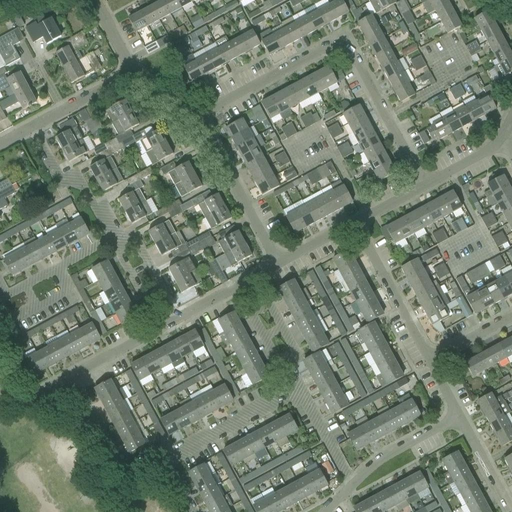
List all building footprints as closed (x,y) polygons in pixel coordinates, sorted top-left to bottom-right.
[(151,7),(159,21),(170,15),(162,0),(151,7)] [(163,0),(162,0),(170,15),(181,9),(176,0),(163,0)] [(176,0),(181,9),(193,2),(191,0),(176,0)] [(293,8),(300,4),(298,2),(297,0),(292,0),(289,2),(293,8)] [(339,0),(329,6),(337,20),(348,13),(344,5),(341,0),(339,0)] [(374,0),(370,3),(376,14),(386,9),(389,7),(393,5),(396,4),(393,0),(374,0)] [(422,4),(428,15),(435,11),(449,4),(446,0),(428,0),(423,3),(422,4)] [(396,4),(402,15),(406,12),(406,13),(410,11),(407,6),(403,7),(400,1),(396,4)] [(259,10),(261,14),(272,8),(270,4),(259,10)] [(438,18),(441,23),(455,15),(449,4),(435,11),(438,18)] [(318,12),(325,26),(337,20),(329,6),(318,12)] [(140,13),(148,27),(159,21),(151,7),(140,13)] [(351,13),(354,18),(358,15),(359,16),(362,14),(359,8),(356,11),(355,10),(351,13)] [(262,16),(265,20),(276,14),(274,10),(262,16)] [(307,18),(314,32),(325,26),(318,12),(307,18)] [(402,15),(408,26),(412,24),(406,13),(406,12),(402,15)] [(474,20),(480,31),(494,24),(488,12),(474,20)] [(128,19),(136,33),(148,27),(140,13),(128,19)] [(43,38),(47,45),(61,37),(51,19),(46,21),(42,14),(33,18),(35,23),(25,28),(33,43),(43,38)] [(19,15),(13,18),(19,29),(24,26),(19,15)] [(392,20),(389,15),(380,20),(383,25),(392,20)] [(441,23),(447,34),(456,30),(460,27),(461,27),(455,15),(441,23)] [(262,16),(251,23),(253,27),(258,24),(259,24),(265,20),(262,16)] [(358,24),(364,35),(378,28),(371,16),(366,19),(358,24)] [(296,24),(303,38),(314,32),(307,18),(296,24)] [(63,23),(58,26),(62,33),(67,30),(63,23)] [(284,30),(292,44),(303,38),(296,24),(284,30)] [(408,26),(414,37),(418,35),(412,24),(408,26)] [(480,31),(486,42),(500,35),(494,24),(480,31)] [(456,30),(462,41),(466,39),(463,33),(460,27),(456,30)] [(364,35),(370,46),(384,39),(378,28),(364,35)] [(269,56),(281,50),(273,36),(270,30),(258,36),(269,56)] [(273,36),(281,50),(292,44),(284,30),(273,36)] [(0,68),(5,66),(6,67),(11,64),(20,59),(13,46),(20,43),(13,31),(0,38),(0,68)] [(241,37),(248,52),(260,45),(252,31),(241,37)] [(64,49),(55,54),(63,69),(82,59),(78,50),(88,44),(82,33),(71,39),(63,43),(66,48),(64,49)] [(197,37),(195,33),(189,36),(196,47),(201,45),(200,42),(197,37)] [(486,42),(493,54),(507,46),(500,35),(486,42)] [(218,50),(226,64),(237,58),(229,44),(226,37),(215,43),(218,50)] [(229,44),(237,58),(248,52),(241,37),(229,44)] [(370,46),(376,58),(390,50),(384,39),(370,46)] [(104,40),(98,43),(101,48),(107,45),(104,40)] [(161,40),(156,42),(157,44),(157,45),(159,49),(164,46),(162,42),(161,40)] [(465,47),(468,52),(479,46),(476,41),(465,47)] [(156,42),(145,49),(148,55),(154,51),(159,49),(157,45),(157,44),(156,42)] [(172,45),(169,47),(171,50),(171,51),(174,49),(179,46),(177,42),(173,45),(172,45)] [(402,52),(404,57),(417,50),(415,45),(402,52)] [(468,52),(471,58),(482,52),(479,46),(468,52)] [(493,54),(499,65),(511,57),(511,56),(507,46),(493,54)] [(207,56),(214,70),(226,64),(218,50),(207,56)] [(376,58),(382,69),(396,61),(390,50),(376,58)] [(63,69),(71,84),(84,77),(80,69),(90,64),(94,72),(101,68),(93,53),(82,59),(63,69)] [(192,55),(180,61),(192,82),(203,76),(196,62),(192,55)] [(196,62),(203,76),(214,70),(207,56),(196,62)] [(410,62),(413,67),(423,61),(420,56),(410,62)] [(494,69),(488,73),(493,81),(499,78),(502,85),(511,79),(511,57),(499,65),(493,68),(494,69)] [(382,69),(388,80),(402,73),(396,61),(382,69)] [(413,67),(416,73),(426,67),(423,61),(413,67)] [(318,72),(327,89),(337,84),(328,67),(318,72)] [(309,77),(318,94),(327,89),(318,72),(309,77)] [(0,99),(2,98),(0,93),(0,92),(10,87),(15,95),(28,88),(27,87),(30,85),(27,80),(24,81),(20,73),(7,80),(0,84),(0,99)] [(388,80),(394,91),(408,84),(402,73),(388,80)] [(419,79),(422,84),(433,78),(429,73),(419,79)] [(467,86),(479,80),(477,75),(465,81),(467,86)] [(299,83),(308,99),(318,94),(309,77),(299,83)] [(290,88),(299,104),(308,99),(299,83),(290,88)] [(394,91),(401,103),(415,95),(408,84),(394,91)] [(454,88),(460,98),(465,96),(459,85),(454,88)] [(477,102),(484,116),(496,110),(488,96),(494,93),(490,86),(483,89),(487,97),(477,102)] [(0,103),(0,122),(6,120),(0,109),(17,100),(23,110),(36,103),(28,88),(15,95),(0,103)] [(280,93),(289,109),(299,104),(290,88),(280,93)] [(449,91),(455,101),(460,98),(454,88),(449,91)] [(271,98),(280,115),(289,109),(280,93),(271,98)] [(266,112),(270,120),(280,115),(271,98),(261,103),(266,112)] [(105,112),(112,124),(132,113),(126,100),(105,112)] [(337,106),(341,113),(350,108),(348,103),(344,102),(337,106)] [(465,108),(473,122),(484,116),(477,102),(465,108)] [(342,115),(348,125),(364,116),(359,106),(342,115)] [(454,114),(462,128),(473,122),(465,108),(454,114)] [(85,123),(92,135),(97,132),(90,119),(90,120),(85,110),(79,113),(84,123),(85,123)] [(119,144),(121,143),(130,138),(127,132),(139,125),(132,113),(112,124),(118,136),(115,137),(116,138),(119,144)] [(305,116),(311,126),(316,124),(310,113),(305,116)] [(256,118),(259,123),(262,122),(266,119),(264,114),(256,118)] [(443,120),(450,134),(462,128),(454,114),(443,120)] [(90,119),(97,132),(103,129),(101,125),(96,116),(90,119)] [(300,118),(305,129),(311,126),(305,116),(300,118)] [(348,125),(353,134),(370,125),(364,116),(348,125)] [(236,123),(226,129),(231,139),(248,130),(242,120),(243,120),(241,118),(235,121),(236,123)] [(55,138),(62,151),(83,140),(76,128),(77,127),(73,119),(59,127),(63,134),(55,138)] [(437,137),(439,140),(450,134),(443,120),(440,122),(431,127),(432,127),(426,130),(432,140),(437,137)] [(286,126),(292,137),(297,134),(291,123),(286,126)] [(326,130),(329,135),(340,129),(338,124),(326,130)] [(353,134),(358,144),(375,135),(370,125),(353,134)] [(279,136),(282,142),(292,137),(286,126),(281,129),(282,131),(283,134),(279,136)] [(329,135),(332,140),(343,134),(340,129),(329,135)] [(139,142),(146,154),(166,142),(160,130),(147,137),(144,131),(130,138),(121,143),(124,148),(136,142),(136,143),(139,142)] [(231,139),(236,148),(253,139),(248,130),(231,139)] [(424,132),(418,135),(424,145),(430,142),(424,132)] [(358,144),(363,153),(380,144),(375,135),(358,144)] [(104,145),(107,150),(119,144),(116,138),(104,145)] [(236,148),(241,158),(258,149),(253,139),(236,148)] [(62,151),(69,163),(89,152),(83,140),(62,151)] [(146,154),(152,166),(173,155),(166,142),(146,154)] [(89,168),(96,180),(117,169),(110,157),(113,155),(113,154),(124,148),(121,143),(119,144),(107,150),(100,154),(104,160),(89,168)] [(337,148),(339,154),(350,148),(347,143),(337,148)] [(363,153),(368,163),(385,154),(380,144),(363,153)] [(96,157),(100,154),(107,150),(104,145),(93,151),(96,157)] [(339,154),(342,159),(353,153),(350,148),(339,154)] [(241,158),(247,167),(263,158),(258,149),(241,158)] [(273,158),(276,163),(287,158),(284,152),(273,158)] [(368,163),(373,172),(390,163),(385,154),(368,163)] [(247,167),(252,177),(268,168),(263,158),(247,167)] [(276,163),(279,169),(290,163),(287,158),(276,163)] [(168,174),(174,186),(195,175),(188,162),(175,170),(172,163),(160,170),(164,176),(168,174)] [(325,165),(331,176),(336,173),(330,162),(325,165)] [(373,172),(379,182),(395,173),(390,163),(373,172)] [(138,174),(141,180),(153,174),(150,168),(138,174)] [(252,177),(257,186),(273,177),(268,168),(252,177)] [(96,180),(103,193),(123,182),(117,169),(96,180)] [(311,173),(317,184),(322,181),(316,170),(311,173)] [(284,177),(287,183),(297,177),(294,171),(284,177)] [(311,173),(306,176),(308,180),(312,186),(317,184),(311,173)] [(127,181),(130,186),(140,180),(140,181),(141,180),(138,174),(127,181)] [(484,194),(487,198),(509,186),(503,176),(500,178),(499,174),(491,176),(492,182),(487,185),(490,191),(484,194)] [(174,186),(181,198),(202,187),(195,175),(174,186)] [(257,186),(262,196),(279,187),(273,177),(257,186)] [(0,192),(12,186),(10,183),(8,179),(0,183),(0,192)] [(118,200),(125,213),(146,202),(139,189),(144,187),(140,181),(140,180),(130,186),(129,187),(132,193),(118,200)] [(470,198),(473,205),(477,203),(472,193),(469,195),(468,192),(470,186),(468,184),(461,188),(467,199),(470,198)] [(0,219),(1,219),(0,217),(0,210),(8,206),(4,199),(16,193),(15,192),(12,186),(0,192),(0,219)] [(333,192),(343,208),(352,203),(343,186),(333,192)] [(511,192),(509,186),(487,198),(492,207),(497,204),(511,196),(511,192)] [(442,197),(452,214),(462,208),(452,191),(442,197)] [(324,197),(333,213),(343,208),(333,192),(324,197)] [(198,205),(204,218),(225,207),(218,194),(205,202),(201,195),(182,206),(180,207),(183,213),(194,206),(198,205)] [(511,196),(497,204),(502,214),(511,208),(511,196)] [(315,202),(324,218),(333,213),(324,197),(315,202)] [(433,202),(442,219),(452,214),(442,197),(433,202)] [(167,207),(170,212),(180,207),(182,206),(179,200),(167,207)] [(59,205),(61,210),(68,206),(65,202),(59,205)] [(125,213),(131,225),(140,220),(152,214),(146,202),(125,213)] [(305,207),(314,224),(324,218),(315,202),(305,207)] [(424,207),(433,224),(442,219),(433,202),(424,207)] [(477,203),(473,205),(479,214),(482,212),(477,203)] [(59,205),(52,209),(55,214),(61,210),(59,205)] [(155,213),(158,218),(168,213),(170,212),(167,207),(155,213)] [(168,213),(171,219),(183,213),(180,207),(170,212),(168,213)] [(204,218),(211,230),(223,224),(232,219),(225,207),(204,218)] [(296,212),(305,229),(314,224),(305,207),(296,212)] [(414,212),(423,229),(433,224),(424,207),(414,212)] [(511,208),(502,214),(507,223),(511,220),(511,208)] [(286,217),(295,234),(305,229),(296,212),(286,217)] [(405,217),(414,234),(423,229),(414,212),(405,217)] [(44,213),(37,217),(40,222),(46,218),(44,213)] [(481,219),(484,224),(494,218),(491,213),(481,219)] [(70,226),(77,240),(89,234),(78,214),(72,217),(75,223),(70,226)] [(30,221),(33,225),(40,222),(37,217),(30,221)] [(395,223),(404,239),(414,234),(405,217),(395,223)] [(484,224),(487,229),(497,224),(494,218),(484,224)] [(456,222),(461,232),(467,229),(461,219),(456,222)] [(148,232),(155,245),(176,233),(169,221),(148,232)] [(451,224),(456,235),(461,232),(456,222),(451,224)] [(385,228),(395,245),(404,239),(395,223),(385,228)] [(22,225),(15,229),(18,233),(25,230),(22,225)] [(70,226),(59,232),(67,246),(77,240),(71,228),(70,226)] [(9,233),(8,233),(10,237),(18,233),(15,229),(9,233)] [(437,232),(442,242),(448,239),(443,231),(442,229),(437,232)] [(218,243),(224,255),(245,244),(239,231),(218,243)] [(48,237),(56,252),(67,246),(59,232),(48,237)] [(197,239),(200,244),(211,238),(208,232),(197,239)] [(432,234),(438,245),(442,242),(437,232),(432,234)] [(491,238),(494,243),(505,237),(502,232),(491,238)] [(155,245),(161,257),(178,248),(182,254),(188,251),(200,244),(197,239),(186,245),(183,240),(179,240),(176,233),(155,245)] [(37,243),(45,258),(56,252),(48,237),(37,243)] [(494,243),(497,248),(508,243),(505,237),(494,243)] [(200,244),(205,253),(208,252),(208,249),(216,245),(213,239),(212,239),(211,238),(200,244)] [(34,264),(45,258),(37,243),(26,249),(34,264)] [(201,251),(203,250),(200,244),(188,251),(191,256),(201,251)] [(219,258),(216,259),(216,260),(223,272),(231,267),(252,256),(245,244),(224,255),(221,257),(219,258)] [(15,255),(23,270),(34,264),(26,249),(15,255)] [(412,254),(415,258),(419,255),(424,253),(421,249),(412,254)] [(425,255),(428,260),(439,255),(436,249),(425,255)] [(333,260),(339,270),(354,262),(348,251),(333,260)] [(12,276),(23,270),(15,255),(4,261),(12,276)] [(494,259),(499,270),(505,267),(504,265),(499,256),(494,259)] [(168,269),(175,282),(195,271),(189,258),(168,269)] [(493,270),(494,272),(499,270),(494,259),(489,262),(493,270)] [(210,263),(217,275),(223,272),(216,260),(210,263)] [(401,269),(406,278),(423,269),(418,260),(401,269)] [(92,270),(98,281),(113,273),(107,262),(92,270)] [(334,273),(339,284),(341,283),(360,273),(354,262),(339,270),(334,273)] [(205,266),(211,278),(217,275),(210,263),(206,265),(205,266)] [(433,269),(436,274),(446,269),(443,264),(433,269)] [(475,269),(481,280),(490,275),(484,264),(475,269)] [(318,276),(320,280),(330,275),(328,271),(323,274),(319,267),(315,269),(318,276)] [(406,278),(411,288),(428,279),(423,269),(406,278)] [(436,274),(439,280),(449,274),(446,269),(436,274)] [(466,274),(471,285),(481,280),(475,269),(466,274)] [(175,282),(181,294),(202,283),(195,271),(175,282)] [(98,281),(104,292),(119,284),(113,273),(98,281)] [(360,273),(341,283),(343,289),(346,293),(350,291),(350,292),(366,283),(360,273)] [(314,275),(309,277),(313,284),(318,282),(315,276),(314,275)] [(456,280),(461,290),(467,287),(461,277),(456,280)] [(72,281),(78,292),(88,286),(85,280),(79,283),(77,278),(72,281)] [(494,283),(503,299),(511,294),(511,292),(504,278),(494,283)] [(411,288),(416,297),(438,286),(435,281),(431,284),(428,279),(411,288)] [(278,289),(284,300),(299,292),(294,281),(278,289)] [(318,282),(313,284),(316,291),(321,288),(318,282)] [(323,284),(327,291),(331,288),(328,282),(323,284)] [(350,292),(356,302),(371,294),(366,283),(350,292)] [(485,288),(494,305),(503,299),(494,283),(485,288)] [(104,292),(110,303),(125,295),(119,284),(104,292)] [(416,297),(421,307),(443,295),(438,285),(438,286),(416,297)] [(331,288),(327,291),(330,298),(335,295),(332,289),(331,288)] [(452,291),(456,300),(462,297),(457,288),(453,290),(452,291)] [(475,293),(484,310),(494,305),(485,288),(475,293)] [(284,300),(290,311),(305,302),(299,292),(284,300)] [(466,298),(475,315),(484,310),(475,293),(466,298)] [(80,296),(84,303),(89,300),(85,294),(80,296)] [(356,302),(361,313),(377,304),(371,294),(356,302)] [(110,303),(116,314),(131,306),(125,295),(110,303)] [(421,307),(426,316),(443,307),(448,304),(443,295),(421,307)] [(321,299),(324,305),(329,303),(326,296),(321,299)] [(426,316),(432,326),(452,315),(448,309),(459,303),(462,309),(461,310),(462,310),(466,319),(472,316),(467,307),(462,297),(456,300),(457,300),(449,305),(448,304),(443,307),(426,316)] [(84,303),(87,309),(92,307),(89,300),(84,303)] [(290,311),(295,321),(311,313),(305,302),(290,311)] [(329,303),(324,305),(328,312),(333,310),(329,303)] [(339,303),(334,305),(338,312),(343,309),(339,303)] [(361,313),(367,323),(383,315),(377,304),(361,313)] [(116,314),(122,325),(137,317),(131,306),(116,314)] [(70,310),(72,315),(73,315),(79,311),(76,307),(70,310)] [(343,309),(338,312),(341,318),(346,316),(343,309)] [(63,314),(69,325),(76,321),(73,315),(72,315),(70,310),(63,314)] [(218,322),(224,332),(240,324),(234,313),(218,322)] [(311,313),(295,321),(301,332),(316,323),(314,318),(311,313)] [(92,318),(96,325),(100,322),(97,315),(92,318)] [(355,316),(343,322),(349,333),(354,331),(352,327),(358,324),(355,316)] [(337,317),(332,320),(336,326),(341,324),(337,317)] [(48,322),(51,327),(57,323),(55,318),(48,322)] [(41,326),(44,331),(51,327),(48,322),(41,326)] [(96,325),(99,331),(104,329),(100,322),(96,325)] [(301,332),(307,342),(322,334),(316,323),(301,332)] [(355,334),(361,345),(364,343),(380,334),(374,323),(365,328),(355,334)] [(81,331),(89,345),(100,339),(92,324),(81,331)] [(224,333),(219,335),(225,346),(245,334),(240,324),(224,332),(224,333)] [(341,324),(336,326),(339,333),(344,331),(341,324)] [(199,332),(205,343),(210,340),(204,329),(199,332)] [(33,330),(26,334),(29,339),(35,335),(33,330)] [(70,336),(78,351),(89,345),(81,331),(70,336)] [(192,353),(203,347),(195,331),(184,337),(192,353)] [(19,337),(22,342),(29,339),(26,334),(19,337)] [(230,343),(236,353),(251,345),(245,334),(225,346),(230,343)] [(307,342),(312,353),(328,345),(322,334),(307,342)] [(364,343),(370,353),(385,345),(380,334),(364,343)] [(59,342),(67,357),(78,351),(70,336),(59,342)] [(173,343),(182,358),(192,353),(184,337),(173,343)] [(345,339),(340,342),(344,349),(349,346),(345,339)] [(499,345),(507,359),(511,355),(511,341),(510,339),(499,345)] [(210,340),(205,343),(206,345),(208,349),(213,347),(210,340)] [(48,348),(56,363),(67,357),(59,342),(48,348)] [(163,348),(171,364),(182,358),(173,343),(163,348)] [(231,356),(236,367),(241,364),(257,356),(251,345),(236,353),(231,356)] [(370,353),(364,356),(370,367),(376,364),(391,355),(385,345),(370,353)] [(488,351),(495,365),(507,359),(499,345),(488,351)] [(340,347),(335,350),(338,357),(344,354),(340,347)] [(37,354),(45,369),(56,363),(48,348),(37,354)] [(163,348),(152,354),(161,370),(163,375),(174,369),(171,364),(163,348)] [(477,357),(484,371),(495,365),(488,351),(477,357)] [(303,362),(309,372),(325,364),(319,353),(312,357),(303,362)] [(26,360),(34,375),(45,369),(37,354),(26,360)] [(142,360),(150,375),(161,370),(152,354),(142,360)] [(344,354),(338,357),(341,361),(342,363),(347,361),(344,354)] [(353,354),(348,356),(352,363),(357,360),(353,354)] [(213,357),(216,364),(221,361),(218,355),(213,357)] [(376,364),(381,374),(397,366),(391,355),(376,364)] [(241,364),(247,374),(263,366),(257,356),(241,364)] [(465,363),(473,377),(484,371),(477,357),(465,363)] [(131,366),(139,381),(150,375),(142,360),(131,366)] [(200,366),(202,371),(213,365),(210,360),(200,366)] [(309,372),(315,383),(331,374),(328,369),(334,366),(331,360),(325,364),(309,372)] [(352,363),(355,370),(360,367),(357,360),(352,363)] [(216,364),(220,371),(225,368),(221,361),(216,364)] [(243,377),(249,388),(268,377),(263,366),(247,374),(243,377)] [(381,374),(387,385),(394,382),(403,377),(397,366),(381,374)] [(189,372),(192,376),(198,373),(196,368),(189,372)] [(351,368),(346,371),(350,378),(355,375),(351,368)] [(210,370),(204,373),(206,378),(212,376),(213,375),(210,370)] [(182,375),(185,380),(192,376),(189,372),(182,375)] [(204,373),(197,377),(200,382),(203,380),(206,378),(204,373)] [(127,377),(131,384),(136,381),(132,374),(127,377)] [(315,383),(321,393),(336,385),(331,374),(315,383)] [(355,375),(350,378),(353,384),(358,382),(355,375)] [(359,378),(363,384),(368,381),(364,375),(359,378)] [(224,379),(227,385),(232,382),(229,376),(224,379)] [(168,383),(171,388),(177,384),(175,379),(168,383)] [(110,381),(95,389),(101,400),(116,392),(110,381)] [(131,384),(134,390),(139,388),(136,381),(131,384)] [(189,381),(183,385),(185,390),(192,386),(189,381)] [(363,384),(367,391),(372,388),(368,381),(363,384)] [(390,387),(393,392),(404,386),(401,381),(390,387)] [(227,385),(231,392),(236,389),(232,382),(227,385)] [(161,387),(164,391),(171,388),(168,383),(161,387)] [(176,388),(179,393),(185,390),(183,385),(176,388)] [(321,393),(326,404),(342,395),(336,385),(321,393)] [(214,392),(222,407),(233,401),(228,393),(224,386),(214,392)] [(361,386),(355,389),(361,399),(367,396),(361,386)] [(383,391),(386,396),(393,392),(390,387),(383,391)] [(101,400),(106,411),(127,399),(128,399),(122,388),(116,392),(101,400)] [(147,395),(149,399),(156,396),(153,391),(147,395)] [(200,392),(190,398),(193,403),(201,419),(212,413),(203,397),(200,392)] [(203,397),(212,413),(222,407),(214,392),(203,397)] [(168,393),(162,396),(164,401),(168,399),(171,398),(168,393)] [(477,402),(483,413),(503,402),(500,396),(494,400),(491,394),(486,397),(477,402)] [(139,398),(142,405),(148,402),(144,395),(139,398)] [(326,404),(332,415),(348,406),(342,395),(326,404)] [(377,395),(369,399),(372,403),(379,399),(377,395)] [(397,401),(401,407),(409,422),(420,416),(408,395),(397,401)] [(155,400),(158,404),(164,401),(162,396),(155,400)] [(363,402),(365,407),(372,403),(369,399),(363,402)] [(123,402),(106,411),(112,421),(128,412),(123,402)] [(148,402),(143,405),(145,409),(146,411),(146,412),(152,409),(150,407),(148,402)] [(483,413),(490,424),(510,413),(504,402),(503,402),(483,413)] [(182,409),(190,424),(201,419),(193,403),(182,409)] [(348,410),(351,415),(358,412),(355,406),(348,410)] [(390,412),(399,428),(409,422),(401,407),(390,412)] [(171,415),(180,430),(190,424),(182,409),(171,415)] [(341,413),(344,419),(351,415),(348,410),(341,413)] [(128,412),(112,421),(118,432),(134,423),(128,412)] [(380,418),(388,434),(399,428),(390,412),(380,418)] [(490,424),(496,436),(510,428),(504,417),(510,413),(490,424)] [(161,421),(169,436),(180,430),(171,415),(161,421)] [(278,421),(286,436),(297,430),(289,415),(278,421)] [(150,419),(154,426),(159,423),(155,416),(150,419)] [(369,424),(378,439),(388,434),(380,418),(369,424)] [(267,427),(275,442),(286,436),(278,421),(267,427)] [(134,423),(118,432),(123,442),(140,434),(134,423)] [(155,432),(160,441),(166,437),(159,423),(154,426),(152,426),(155,432)] [(359,429),(367,445),(378,439),(369,424),(359,429)] [(256,433),(264,448),(275,442),(267,427),(256,433)] [(496,436),(502,447),(511,442),(511,441),(511,432),(510,428),(496,436)] [(348,435),(356,451),(367,445),(359,429),(348,435)] [(123,442),(129,453),(145,445),(142,439),(148,436),(145,430),(144,431),(140,434),(123,442)] [(245,439),(253,454),(264,448),(256,433),(245,439)] [(234,445),(243,460),(253,454),(245,439),(234,445)] [(228,460),(231,466),(243,460),(234,445),(223,451),(228,460)] [(294,450),(296,455),(303,451),(300,447),(294,450)] [(287,454),(290,459),(296,455),(294,450),(287,454)] [(296,459),(298,464),(312,457),(309,452),(296,459)] [(442,461),(448,472),(463,464),(457,453),(442,461)] [(272,462),(275,467),(282,464),(279,458),(272,462)] [(219,462),(223,469),(228,466),(224,460),(219,462)] [(287,464),(290,469),(297,465),(294,460),(287,464)] [(265,466),(268,471),(275,467),(272,462),(265,466)] [(328,462),(322,465),(327,475),(333,471),(328,462)] [(287,464),(280,467),(283,472),(284,472),(290,469),(287,464)] [(315,464),(304,469),(308,477),(316,492),(327,486),(326,484),(319,471),(315,464)] [(448,472),(443,475),(449,486),(454,483),(469,475),(463,464),(448,472)] [(188,473),(195,484),(209,476),(203,465),(188,473)] [(223,469),(227,475),(231,473),(228,466),(223,469)] [(250,474),(253,479),(264,473),(261,468),(250,474)] [(272,472),(265,475),(268,481),(275,477),(272,472)] [(195,484),(200,495),(215,487),(221,484),(215,473),(209,476),(195,484)] [(408,479),(416,494),(428,488),(424,482),(420,473),(408,479)] [(425,476),(428,483),(433,480),(430,473),(425,476)] [(244,477),(246,483),(248,481),(253,479),(250,474),(244,477)] [(265,475),(259,479),(261,484),(268,481),(265,475)] [(454,483),(460,494),(475,486),(469,475),(454,483)] [(232,485),(235,491),(240,488),(234,477),(226,481),(228,486),(232,485)] [(297,483),(305,498),(316,492),(308,477),(297,483)] [(408,479),(398,485),(408,505),(413,503),(410,498),(416,494),(408,479)] [(428,483),(432,489),(437,487),(433,480),(428,483)] [(286,489),(294,504),(305,498),(297,483),(286,489)] [(243,487),(246,493),(253,489),(250,484),(243,487)] [(395,506),(398,511),(409,506),(408,505),(398,485),(387,491),(395,506)] [(460,494),(466,505),(481,496),(475,486),(460,494)] [(200,495),(206,506),(221,498),(215,487),(200,495)] [(235,491),(241,502),(246,499),(240,488),(235,491)] [(272,488),(261,494),(265,501),(270,511),(278,511),(283,509),(275,495),(272,488)] [(275,495),(283,509),(294,504),(286,489),(275,495)] [(376,497),(384,511),(395,506),(387,491),(376,497)] [(437,498),(440,505),(445,502),(442,495),(437,498)] [(466,505),(470,511),(478,511),(487,507),(481,496),(466,505)] [(365,503),(369,511),(383,511),(384,511),(376,497),(365,503)] [(206,506),(209,511),(221,511),(227,509),(221,499),(221,498),(206,506)] [(253,507),(256,511),(270,511),(265,501),(253,507)] [(440,505),(444,511),(449,509),(445,502),(440,505)] [(243,506),(246,511),(247,511),(251,510),(248,503),(243,506)] [(355,511),(369,511),(365,503),(354,509),(355,511)]
